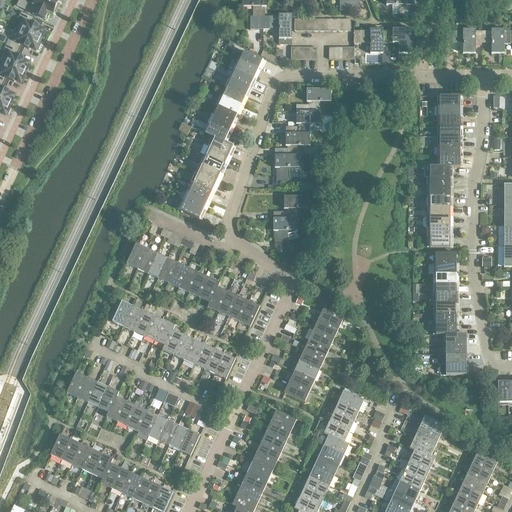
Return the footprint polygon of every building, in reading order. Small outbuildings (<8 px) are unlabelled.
[(59,2),(53,0),(30,0),(30,1),(27,0),(20,0),(17,7),(34,15),(44,20),(48,12),(53,15),(54,13),(56,13),(60,5),(58,4),(59,2)] [(265,17),(264,0),(241,0),(242,7),(252,7),(252,8),(253,8),(253,18),(250,18),(250,31),(263,31),(263,18),(265,18),(265,17)] [(352,0),(341,0),(341,1),(340,1),(340,11),(360,11),(360,1),(353,1),(352,0)] [(409,0),(386,0),(386,5),(396,5),(396,6),(398,6),(398,16),(409,16),(409,0)] [(38,28),(38,27),(32,24),(34,19),(21,13),(18,19),(20,21),(16,30),(40,42),(45,32),(38,28)] [(292,40),(291,17),(265,17),(265,18),(263,18),(263,31),(270,30),(270,29),(280,29),(280,31),(280,40),(279,40),(279,46),(292,46),(292,40)] [(40,42),(16,30),(11,40),(9,39),(6,45),(19,51),(21,46),(28,50),(28,48),(36,52),(37,50),(38,51),(41,44),(40,43),(40,42)] [(383,32),(354,32),(354,45),(354,49),(372,49),(372,55),(383,55),(383,45),(383,32)] [(411,32),(383,32),(383,45),(390,45),(390,44),(400,44),(400,46),(400,55),(412,55),(411,32)] [(476,46),(476,32),(447,32),(447,45),(454,45),(454,44),(464,44),(464,46),(464,55),(476,55),(476,46)] [(504,55),(504,45),(504,32),(476,32),(476,46),(482,46),(482,44),(493,44),(493,46),(493,55),(504,55)] [(23,61),(23,60),(17,56),(19,51),(6,45),(3,52),(5,53),(1,63),(25,74),(30,64),(23,61)] [(245,53),(241,62),(259,70),(263,61),(245,53)] [(241,62),(236,71),(255,79),(259,70),(241,62)] [(25,74),(1,63),(0,63),(0,82),(4,84),(6,79),(13,82),(13,81),(21,84),(21,82),(23,83),(26,77),(25,76),(25,74)] [(236,71),(232,80),(250,88),(255,79),(236,71)] [(232,80),(228,89),(246,98),(250,88),(232,80)] [(8,93),(8,92),(2,89),(4,84),(0,82),(0,101),(10,107),(15,96),(8,93)] [(228,89),(224,98),(242,107),(246,98),(228,89)] [(297,113),(299,113),(320,113),(320,103),(322,102),(331,102),(331,91),(309,91),(309,106),(297,106),(297,113)] [(221,97),(217,106),(219,107),(238,116),(242,107),(224,98),(221,97)] [(460,97),(440,97),(440,108),(460,108),(460,97)] [(10,107),(0,101),(0,114),(6,117),(6,115),(8,116),(11,109),(9,108),(10,107)] [(219,107),(215,117),(234,125),(238,116),(219,107)] [(440,108),(437,108),(437,118),(440,118),(460,118),(460,108),(440,108)] [(321,112),(320,113),(299,113),(299,127),(286,127),(286,135),(288,135),(310,135),(310,124),(312,124),(321,124),(321,112)] [(215,117),(211,126),(229,134),(234,125),(215,117)] [(460,118),(440,118),(440,128),(460,128),(460,118)] [(211,126),(207,135),(215,139),(225,143),(229,134),(211,126)] [(460,128),(440,128),(440,138),(460,138),(460,128)] [(310,134),(310,135),(288,135),(288,149),(276,149),(276,157),(277,157),(300,157),(300,156),(299,156),(299,146),(301,146),(310,145),(310,134)] [(460,138),(440,138),(440,148),(461,148),(460,138)] [(215,139),(211,148),(230,157),(234,147),(225,143),(215,139)] [(211,148),(207,157),(225,166),(230,157),(211,148)] [(461,148),(440,148),(440,158),(461,158),(461,148)] [(207,157),(203,166),(221,175),(225,166),(207,157)] [(300,168),(300,157),(277,157),(277,185),(290,185),(290,178),(288,178),(288,169),(290,168),(300,168)] [(461,158),(440,158),(440,168),(451,168),(451,169),(461,169),(461,158)] [(203,166),(198,176),(217,184),(221,175),(203,166)] [(430,168),(425,168),(425,178),(428,178),(430,178),(451,178),(451,169),(451,168),(440,168),(430,168)] [(196,175),(192,184),(194,185),(213,193),(217,184),(198,176),(196,175)] [(430,178),(428,178),(428,189),(430,189),(451,189),(451,178),(430,178)] [(194,185),(190,194),(208,203),(213,193),(194,185)] [(451,189),(430,189),(430,199),(451,199),(451,189)] [(190,194),(186,203),(204,212),(208,203),(190,194)] [(273,220),(275,220),(297,220),(297,210),(299,210),(299,209),(308,209),(308,197),(285,197),(285,213),(273,213),(273,220)] [(451,199),(430,199),(430,209),(451,209),(451,199)] [(186,203),(181,212),(200,221),(204,212),(186,203)] [(451,209),(430,209),(430,219),(451,219),(451,209)] [(451,219),(430,219),(430,229),(451,229),(451,219)] [(298,220),(297,220),(275,220),(275,249),(288,249),(288,242),(287,242),(287,232),(289,232),(289,231),(298,231),(298,220)] [(451,229),(430,229),(430,239),(451,239),(451,229)] [(451,239),(430,239),(430,249),(451,249),(451,239)] [(137,270),(147,250),(136,245),(127,265),(137,270)] [(148,274),(157,255),(147,250),(137,270),(148,274)] [(158,279),(167,260),(157,255),(148,274),(158,279)] [(456,255),(436,255),(436,265),(456,265),(456,255)] [(482,259),(482,267),(491,268),(492,259),(482,259)] [(169,284),(178,264),(167,260),(158,279),(169,284)] [(229,263),(226,269),(233,272),(235,266),(229,263)] [(179,289),(188,269),(178,264),(169,284),(179,289)] [(456,265),(436,265),(436,275),(456,275),(456,265)] [(190,294),(199,274),(188,269),(179,289),(190,294)] [(200,299),(209,279),(199,274),(190,294),(200,299)] [(247,280),(253,283),(256,277),(250,274),(247,280)] [(456,275),(436,275),(436,285),(456,285),(456,275)] [(217,288),(218,288),(220,284),(209,279),(200,299),(210,303),(217,288)] [(264,281),(261,288),(267,290),(270,284),(264,281)] [(456,285),(436,285),(436,295),(456,295),(456,285)] [(219,313),(228,293),(218,288),(217,288),(210,303),(208,308),(219,313)] [(230,318),(239,298),(228,293),(219,313),(230,318)] [(456,295),(436,295),(436,306),(456,306),(456,295)] [(240,323),(249,303),(239,298),(230,318),(240,323)] [(123,327),(132,308),(122,303),(113,322),(123,327)] [(250,328),(260,308),(249,303),(240,323),(250,328)] [(456,306),(436,306),(436,316),(456,316),(456,306)] [(133,332),(143,313),(132,308),(123,327),(133,332)] [(343,319),(324,310),(319,321),(338,330),(343,319)] [(144,337),(153,318),(143,313),(133,332),(144,337)] [(293,314),(290,320),(296,323),(298,317),(293,314)] [(456,316),(436,316),(436,326),(456,326),(456,316)] [(154,342),(163,322),(153,318),(144,337),(154,342)] [(293,329),(296,323),(290,320),(287,326),(293,329)] [(333,340),(338,330),(319,321),(314,331),(333,340)] [(174,328),(163,322),(154,342),(165,347),(172,332),(173,332),(174,328)] [(456,326),(436,326),(436,336),(446,336),(456,336),(456,335),(456,326)] [(328,351),(333,340),(314,331),(309,342),(328,351)] [(174,356),(183,337),(173,332),(172,332),(165,347),(163,351),(174,356)] [(283,335),(280,340),(288,344),(290,339),(283,335)] [(456,336),(446,336),(446,346),(466,346),(466,335),(456,335),(456,336)] [(193,341),(183,337),(174,356),(184,361),(193,341)] [(109,340),(106,348),(113,351),(115,346),(116,343),(109,340)] [(195,366),(204,346),(193,341),(184,361),(195,366)] [(324,361),(328,351),(309,342),(304,352),(324,361)] [(205,371),(214,351),(204,346),(195,366),(205,371)] [(466,346),(446,346),(446,356),(466,356),(466,346)] [(133,349),(129,358),(133,360),(137,351),(133,349)] [(88,350),(85,357),(90,359),(93,352),(88,350)] [(215,376),(225,356),(214,351),(205,371),(215,376)] [(319,372),(324,361),(304,352),(299,363),(319,372)] [(226,381),(235,361),(225,356),(215,376),(226,381)] [(274,356),(271,361),(279,365),(282,359),(274,356)] [(446,356),(438,356),(438,366),(446,366),(466,366),(466,356),(446,356)] [(103,358),(100,363),(106,366),(109,360),(103,358)] [(314,382),(319,372),(299,363),(294,373),(314,382)] [(423,366),(415,366),(415,375),(423,375),(423,366)] [(446,366),(441,366),(441,376),(446,376),(466,376),(466,366),(446,366)] [(125,379),(129,370),(124,368),(120,376),(125,379)] [(309,393),(314,382),(294,373),(290,384),(309,393)] [(78,399),(87,380),(76,375),(67,394),(78,399)] [(264,376),(261,382),(267,385),(270,380),(264,376)] [(410,376),(407,382),(415,386),(418,379),(410,376)] [(88,404),(98,385),(87,380),(78,399),(88,404)] [(142,381),(138,390),(145,393),(146,391),(149,385),(142,381)] [(304,403),(309,393),(290,384),(285,394),(304,403)] [(508,404),(508,384),(498,384),(498,386),(498,404),(508,404)] [(99,409),(108,389),(98,385),(88,404),(99,409)] [(149,385),(146,391),(152,393),(155,387),(149,385)] [(196,388),(194,394),(200,397),(202,391),(196,388)] [(116,398),(116,399),(118,394),(108,389),(99,409),(109,414),(116,398)] [(358,413),(363,402),(344,393),(339,404),(358,413)] [(174,396),(169,394),(164,403),(169,406),(174,396)] [(126,403),(116,399),(116,398),(109,414),(107,418),(117,423),(126,403)] [(190,402),(184,414),(195,419),(201,407),(190,402)] [(128,428),(137,408),(126,403),(117,423),(128,428)] [(358,413),(339,404),(334,414),(354,423),(358,413)] [(138,433),(147,413),(137,408),(128,428),(138,433)] [(376,411),(373,419),(374,420),(382,423),(385,416),(376,411)] [(296,421),(277,412),(272,423),(291,432),(296,421)] [(149,437),(158,418),(147,413),(138,433),(149,437)] [(354,423),(334,414),(329,425),(349,434),(354,423)] [(249,425),(252,419),(246,416),(243,422),(247,424),(249,425)] [(159,442),(168,423),(158,418),(149,437),(159,442)] [(444,427),(425,418),(420,428),(440,437),(444,427)] [(374,420),(371,426),(379,430),(382,423),(374,420)] [(169,447),(179,427),(168,423),(159,442),(169,447)] [(286,442),(291,432),(272,423),(267,433),(286,442)] [(349,434),(329,425),(324,435),(329,437),(344,444),(349,434)] [(180,452),(189,432),(179,427),(169,447),(180,452)] [(440,437),(420,428),(415,439),(435,448),(440,437)] [(190,457),(200,437),(189,432),(180,452),(190,457)] [(281,453),(286,442),(267,433),(262,444),(281,453)] [(62,461),(71,441),(60,437),(51,456),(62,461)] [(329,437),(324,448),(343,456),(348,446),(344,444),(329,437)] [(435,448),(415,439),(410,450),(415,452),(430,459),(435,448)] [(81,446),(71,441),(62,461),(72,466),(81,446)] [(276,463),(281,453),(262,444),(257,454),(276,463)] [(389,445),(386,451),(387,451),(392,453),(394,454),(397,449),(389,445)] [(82,471),(92,451),(81,446),(72,466),(82,471)] [(343,456),(324,448),(319,458),(339,467),(343,456)] [(102,456),(92,451),(82,471),(93,475),(102,456)] [(415,452),(410,462),(430,471),(434,461),(430,459),(415,452)] [(272,474),(276,463),(257,454),(252,465),(272,474)] [(477,455),(472,465),(492,474),(497,464),(477,455)] [(113,461),(102,456),(93,475),(103,480),(104,480),(111,465),(113,461)] [(224,457),(222,463),(228,466),(230,460),(224,457)] [(339,467),(319,458),(315,468),(334,477),(339,467)] [(362,459),(360,464),(367,467),(369,462),(362,459)] [(430,471),(410,462),(405,472),(425,481),(430,471)] [(364,473),(367,467),(360,464),(357,469),(364,473)] [(121,470),(111,465),(104,480),(103,480),(101,485),(112,490),(121,470)] [(267,484),(272,474),(252,465),(247,475),(267,484)] [(492,474),(472,465),(468,476),(487,485),(492,474)] [(383,475),(386,469),(380,466),(377,472),(383,475)] [(334,477),(315,468),(310,479),(329,488),(334,477)] [(123,494),(132,475),(121,470),(112,490),(123,494)] [(377,472),(375,477),(383,481),(385,476),(383,475),(377,472)] [(425,481),(405,472),(400,483),(420,492),(425,481)] [(49,474),(45,481),(51,484),(54,478),(54,477),(49,474)] [(133,499),(142,480),(132,475),(123,494),(133,499)] [(262,495),(267,484),(247,475),(243,486),(262,495)] [(487,485),(468,476),(463,486),(482,495),(487,485)] [(54,478),(51,484),(56,486),(59,481),(54,478)] [(329,488),(310,479),(305,489),(324,498),(329,488)] [(353,479),(351,485),(356,488),(359,482),(353,479)] [(143,504),(153,485),(142,480),(133,499),(143,504)] [(420,492),(400,483),(395,493),(415,502),(420,492)] [(25,484),(22,489),(28,492),(31,487),(25,484)] [(154,509),(163,489),(153,485),(143,504),(154,509)] [(220,488),(214,485),(212,491),(218,494),(220,488)] [(354,494),(356,488),(351,485),(348,491),(354,494)] [(257,505),(262,495),(243,486),(238,496),(257,505)] [(482,495),(463,486),(458,496),(477,505),(482,495)] [(74,487),(72,493),(77,496),(80,490),(74,487)] [(369,487),(367,492),(373,495),(375,496),(377,491),(369,487)] [(160,511),(165,511),(173,494),(163,489),(154,509),(160,511)] [(324,498),(305,489),(300,499),(319,508),(324,498)] [(367,492),(364,498),(370,501),(373,495),(367,492)] [(410,511),(415,502),(395,493),(391,503),(408,511),(410,511)] [(46,495),(42,502),(48,505),(51,497),(46,495)] [(245,511),(254,511),(257,505),(238,496),(233,507),(237,509),(238,508),(245,511)] [(474,511),(477,505),(458,496),(453,507),(464,511),(474,511)] [(505,505),(507,500),(501,497),(499,503),(505,505)] [(317,511),(319,508),(300,499),(295,510),(299,511),(300,511),(317,511)] [(347,508),(349,503),(344,500),(341,506),(347,508)] [(212,502),(209,508),(215,511),(218,505),(212,502)] [(408,511),(391,503),(386,511),(408,511)] [(502,511),(505,505),(499,503),(496,508),(502,511)]
